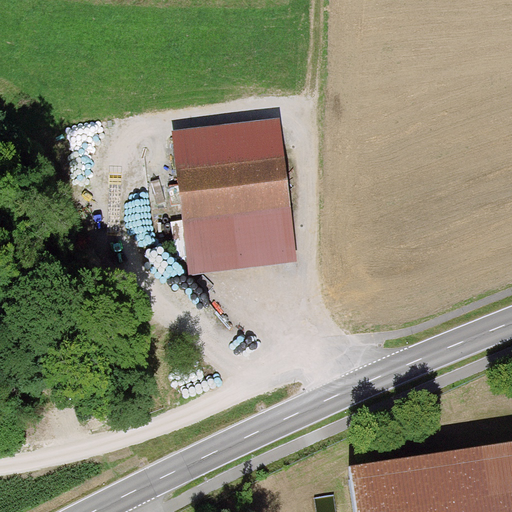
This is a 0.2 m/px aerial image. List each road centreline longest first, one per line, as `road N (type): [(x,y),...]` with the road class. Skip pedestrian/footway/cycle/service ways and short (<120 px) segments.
road 1 (primary): [(511,322),(92,511)]
road 2 (track): [(0,462),(133,437),(310,362),(338,395)]
road 3 (track): [(313,0),(302,321),(310,362)]
